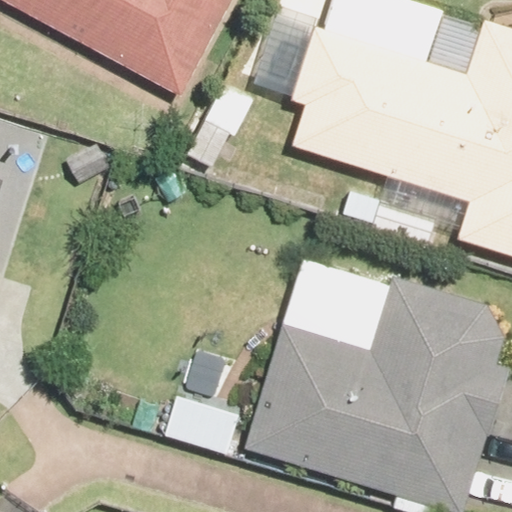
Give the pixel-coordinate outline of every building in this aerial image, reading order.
[(13,0),(191,94),(241,0),(13,0)] [(480,201),(469,236),(511,250),(511,23),(497,18),(479,75),(327,27),(304,98),(318,103),(304,145),(480,201)] [(244,136),(264,98),(233,82),(196,154),(222,167),(239,134),(244,136)] [(0,240),(2,231),(0,230),(0,221),(11,176),(0,172),(0,240)] [(445,220),(388,201),(379,227),(436,246),(445,220)] [(294,322),(257,447),(469,511),(475,511),(497,433),(501,434),(511,397),(511,365),(507,364),(511,345),(511,330),(498,303),(403,276),(379,349),(294,322)] [(259,412),(186,393),(174,438),(247,458),(259,412)]
